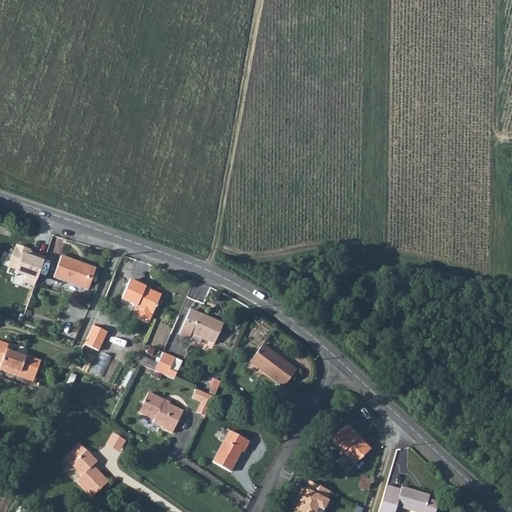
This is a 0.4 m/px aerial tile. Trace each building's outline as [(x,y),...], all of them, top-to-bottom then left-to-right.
[(46,256),(35,252),(33,257),(28,256),(30,250),(17,245),(10,267),(17,269),(16,273),(26,276),(24,283),(36,287),(46,256)] [(66,258),(58,280),(88,290),(92,280),(98,282),(101,273),(85,268),(86,265),(66,258)] [(146,284),(130,277),(121,296),(136,303),(132,313),(148,320),(161,292),(145,285),(146,284)] [(191,309),(182,328),(180,333),(190,337),(192,332),(215,343),(224,323),(191,309)] [(93,324),(85,342),(98,348),(105,330),(93,324)] [(0,340),(0,368),(19,376),(20,373),(34,379),(42,360),(27,354),(26,356),(7,349),(9,344),(0,340)] [(262,344),(249,361),(283,385),(296,369),(262,344)] [(164,351),(156,370),(176,378),(179,371),(172,368),(177,356),(164,351)] [(102,374),(111,356),(103,352),(94,370),(102,374)] [(141,355),(138,363),(154,370),(158,362),(141,355)] [(215,393),(196,386),(192,396),(201,400),(197,410),(206,415),(216,394),(215,393)] [(148,394),(139,414),(156,422),(156,424),(163,428),(163,429),(173,434),(183,413),(166,405),(166,403),(148,394)] [(346,424),(331,440),(356,465),(371,449),(346,424)] [(227,434),(211,465),(228,475),(239,454),(241,455),(247,445),(227,434)] [(113,435),(106,445),(118,453),(125,443),(113,435)] [(90,498),(107,483),(92,467),(97,463),(80,444),(63,458),(81,476),(75,481),(90,498)] [(308,481),(292,511),(316,511),(317,510),(322,511),(330,493),(308,481)] [(389,483),(380,511),(396,511),(399,503),(431,511),(436,511),(441,498),(431,495),(432,492),(405,484),(403,487),(389,483)]
